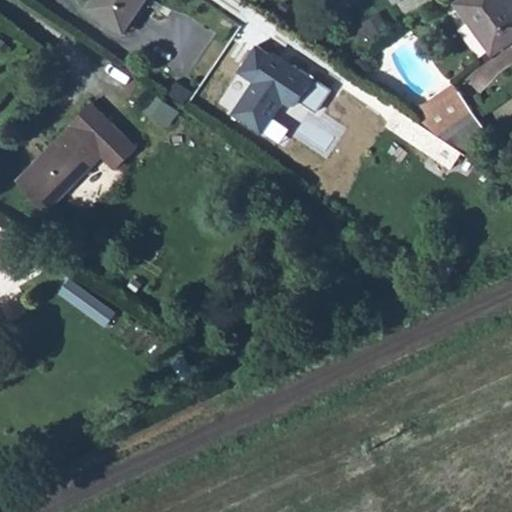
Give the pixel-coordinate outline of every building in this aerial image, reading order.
[(93,0),(89,6),(125,30),(144,0),(93,0)] [(511,1),(511,0),(456,0),(455,1),(491,52),(511,37),(511,1)] [(471,91),(511,63),(511,42),(461,77),(471,91)] [(272,53),(257,43),(239,70),(254,80),(233,112),(263,132),(284,101),(290,105),(298,103),(315,77),(294,64),(291,64),(273,52),(272,53)] [(395,105),(416,119),(458,90),(451,80),(422,101),(395,105)] [(458,90),(416,119),(420,122),(439,134),(472,111),(458,90)] [(49,158),(44,153),(19,179),(47,208),(103,153),(116,166),(136,145),(91,101),(71,122),(73,124),(61,136),(66,141),(49,158)] [(472,111),(439,134),(441,135),(461,150),(465,152),(490,135),(472,111)] [(420,122),(408,139),(428,153),(441,135),(439,134),(420,122)] [(441,135),(428,153),(450,167),(461,150),(441,135)] [(61,136),(44,153),(49,158),(66,141),(61,136)] [(69,276),(61,288),(81,302),(89,289),(69,276)]
